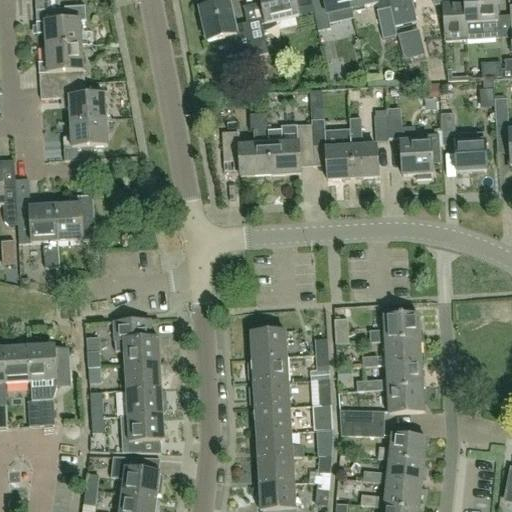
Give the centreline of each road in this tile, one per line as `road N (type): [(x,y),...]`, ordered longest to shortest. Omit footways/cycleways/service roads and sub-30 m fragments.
road 1 (residential): [(445,511),(455,438),(443,235)]
road 2 (residential): [(200,511),(206,461),(195,240)]
road 3 (residential): [(443,235),(381,230),(195,240)]
road 4 (residential): [(195,240),(149,0)]
road 5 (residential): [(6,0),(10,127)]
road 6 (residential): [(10,127),(30,126),(32,171),(90,169)]
